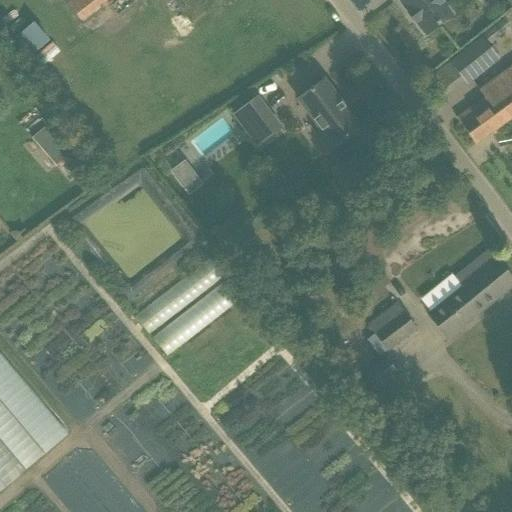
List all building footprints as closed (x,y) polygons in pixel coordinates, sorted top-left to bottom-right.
[(82,20),(108,0),(71,0),(68,3),(82,20)] [(397,0),(398,1),(399,1),(408,13),(407,14),(414,23),(415,23),(424,35),(425,36),(452,15),(451,14),(440,0),(397,0)] [(34,21),(14,38),(30,57),(50,40),(34,21)] [(494,64),(495,56),(481,38),(449,63),(467,85),(494,64)] [(511,118),(511,66),(479,90),(484,98),(456,119),(475,145),(511,118)] [(323,80),(298,100),(334,147),(359,128),(323,80)] [(256,98),(234,115),(251,137),(273,120),(256,98)] [(73,152),(49,124),(31,139),(55,167),(73,152)] [(189,194),(204,182),(185,159),(170,170),(189,194)] [(511,286),(511,278),(489,250),(454,278),(461,286),(426,315),(447,340),(511,286)] [(243,298),(212,258),(135,319),(167,358),(243,298)] [(387,352),(417,330),(397,303),(368,324),(387,352)] [(0,490),(68,433),(0,352),(0,490)] [(397,373),(386,358),(363,375),(374,389),(397,373)] [(365,394),(373,388),(363,375),(356,380),(365,394)]
